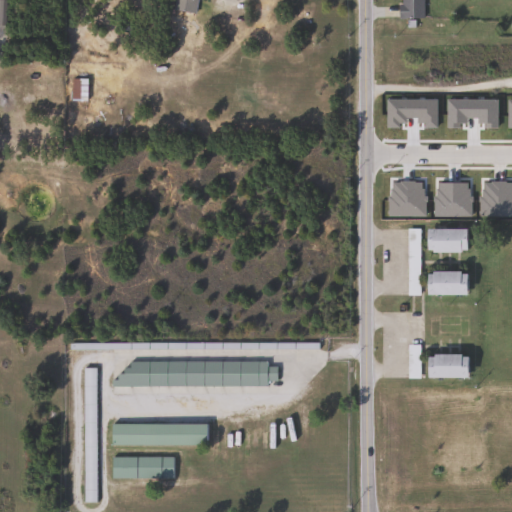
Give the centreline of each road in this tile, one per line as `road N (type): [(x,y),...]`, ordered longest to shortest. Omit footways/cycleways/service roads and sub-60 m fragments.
road 1 (residential): [(365,511),(365,0)]
road 2 (residential): [(366,153),(511,153)]
